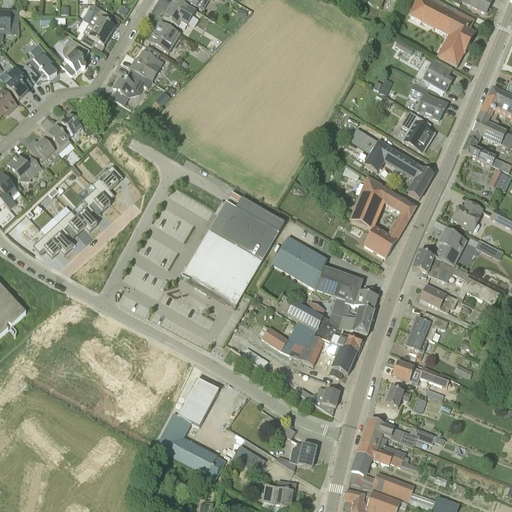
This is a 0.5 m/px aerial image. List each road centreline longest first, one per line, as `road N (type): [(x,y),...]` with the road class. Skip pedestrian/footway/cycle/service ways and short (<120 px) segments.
road 1 (secondary): [(346,436),(390,296),(511,10)]
road 2 (residential): [(346,436),(313,426),(61,286),(0,242)]
road 3 (residential): [(0,148),(58,94),(91,91),(147,0)]
